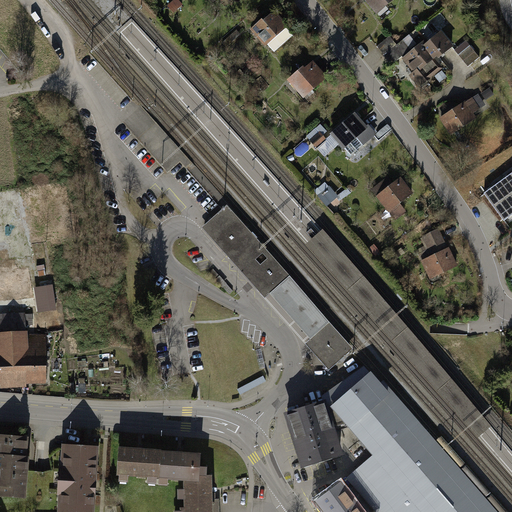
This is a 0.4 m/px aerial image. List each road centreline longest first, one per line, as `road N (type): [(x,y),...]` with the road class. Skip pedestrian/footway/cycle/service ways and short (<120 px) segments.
road 1 (residential): [(307,0),(465,212),(497,297),(511,310)]
road 2 (unclassified): [(0,408),(229,425),(260,453),(288,499)]
road 3 (unknown): [(192,230),(125,137),(105,138)]
